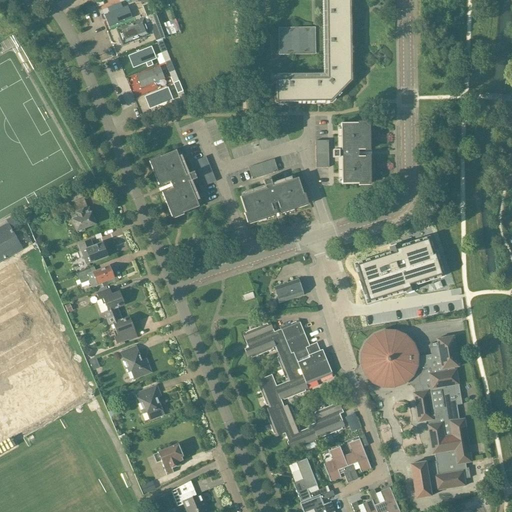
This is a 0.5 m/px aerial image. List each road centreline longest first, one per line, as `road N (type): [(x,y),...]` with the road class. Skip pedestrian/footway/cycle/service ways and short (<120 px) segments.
road 1 (residential): [(181,287),(70,34),(43,0)]
road 2 (residential): [(331,234),(408,200),(406,0)]
road 3 (residential): [(348,492),(381,471),(334,314),(326,310),(315,240)]
road 4 (residential): [(268,511),(181,287)]
